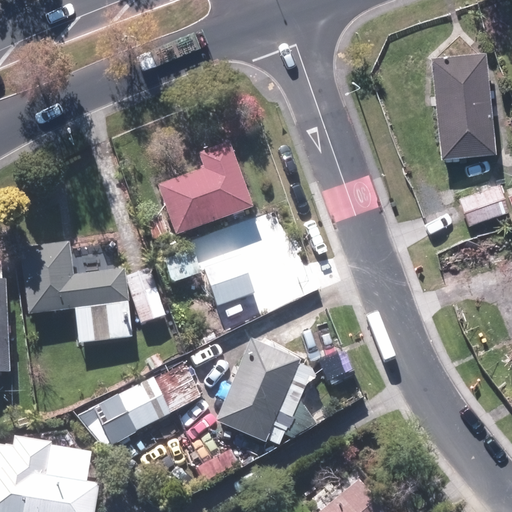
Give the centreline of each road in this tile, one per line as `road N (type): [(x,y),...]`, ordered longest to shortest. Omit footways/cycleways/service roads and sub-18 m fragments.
road 1 (residential): [(286,17),(404,357),(443,422),(511,505)]
road 2 (secondary): [(286,17),(0,129)]
